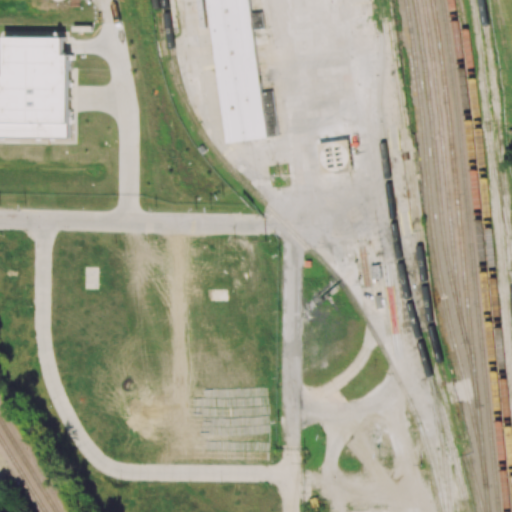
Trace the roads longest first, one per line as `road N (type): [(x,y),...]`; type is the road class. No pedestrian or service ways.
road 1 (residential): [(44,221),(46,359),(84,444)]
road 2 (residential): [(292,475),(129,471),(84,444)]
road 3 (residential): [(285,238),(293,259),(293,452)]
road 4 (residential): [(285,238),(261,225),(130,222)]
road 5 (residential): [(130,222),(0,220)]
